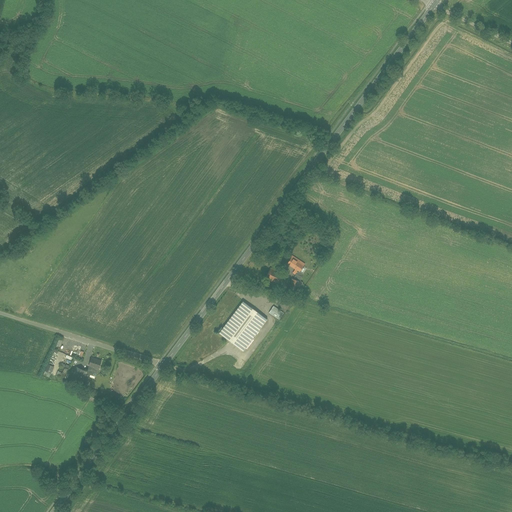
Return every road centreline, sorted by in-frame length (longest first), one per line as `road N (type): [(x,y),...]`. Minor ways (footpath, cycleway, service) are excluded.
road 1 (tertiary): [(163,363),(432,4)]
road 2 (tertiary): [(53,511),(163,363)]
road 3 (residential): [(163,363),(0,311)]
